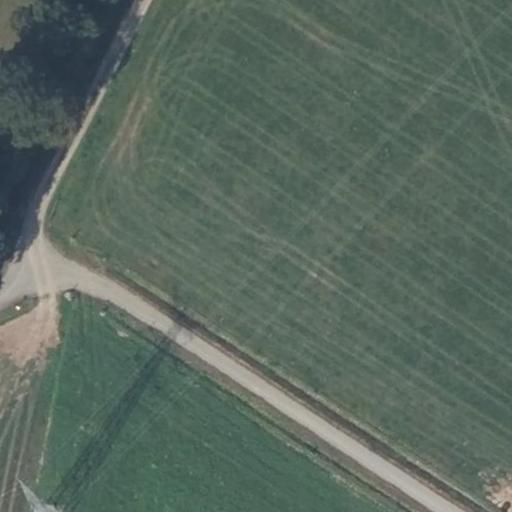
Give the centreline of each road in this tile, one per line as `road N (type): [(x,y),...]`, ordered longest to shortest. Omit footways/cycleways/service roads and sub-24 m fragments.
road 1 (unclassified): [(449,511),(77,271),(34,279)]
road 2 (unclassified): [(139,0),(25,233),(34,279)]
